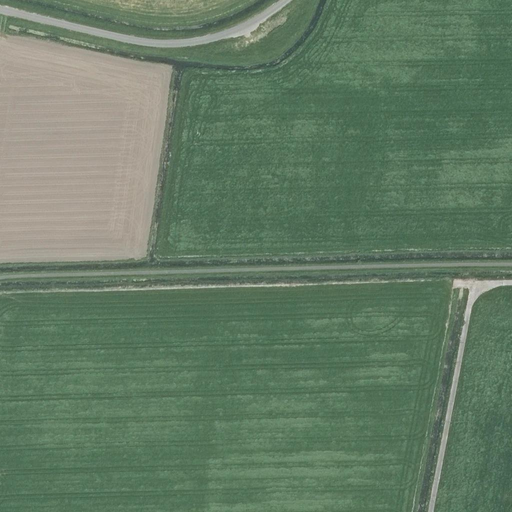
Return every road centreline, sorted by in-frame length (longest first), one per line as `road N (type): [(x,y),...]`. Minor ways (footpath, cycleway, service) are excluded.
road 1 (unclassified): [(285,0),(242,27),(179,43),(131,40),(0,9)]
road 2 (track): [(430,511),(473,283),(511,282)]
